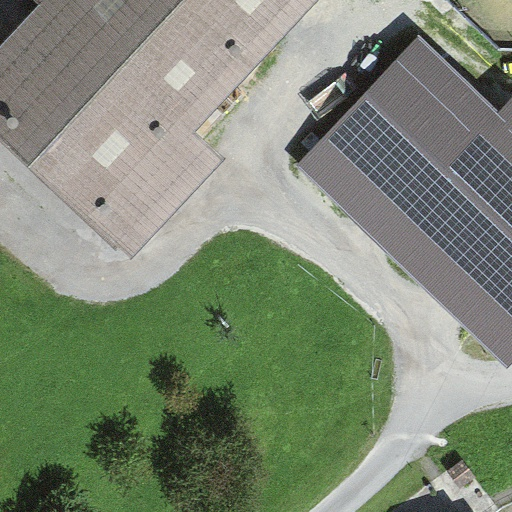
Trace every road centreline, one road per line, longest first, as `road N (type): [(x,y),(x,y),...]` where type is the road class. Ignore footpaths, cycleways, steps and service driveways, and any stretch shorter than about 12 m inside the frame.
road 1 (track): [(0,226),(61,279),(109,289),(147,281),(228,204),(286,213),(376,277),(418,325),(433,407)]
road 2 (track): [(468,57),(441,26),(406,4),(357,2),(319,37),(267,113),(228,204)]
road 3 (track): [(511,388),(433,407),(398,453),(334,511)]
